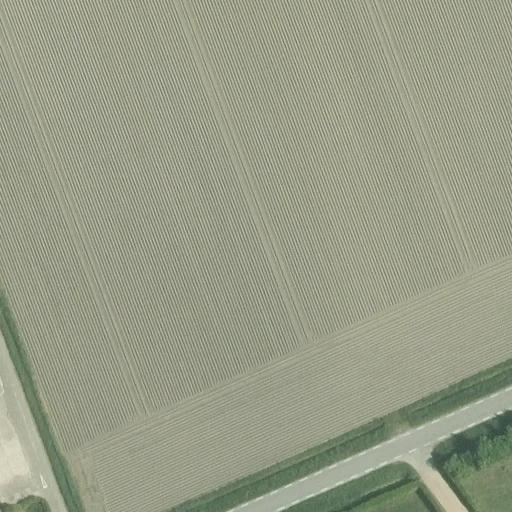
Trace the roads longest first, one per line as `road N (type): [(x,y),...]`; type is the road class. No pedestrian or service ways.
road 1 (tertiary): [(249,511),(511,397)]
road 2 (residential): [(58,511),(0,353)]
